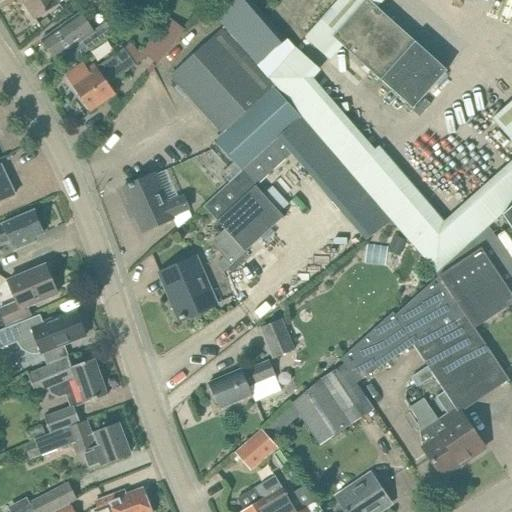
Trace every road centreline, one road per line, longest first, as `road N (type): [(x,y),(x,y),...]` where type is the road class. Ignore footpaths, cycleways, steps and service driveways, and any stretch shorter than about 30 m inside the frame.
road 1 (unclassified): [(195,511),(160,435),(74,174),(0,51)]
road 2 (unknown): [(474,0),(467,75),(448,109),(421,132),(388,127),(288,27)]
